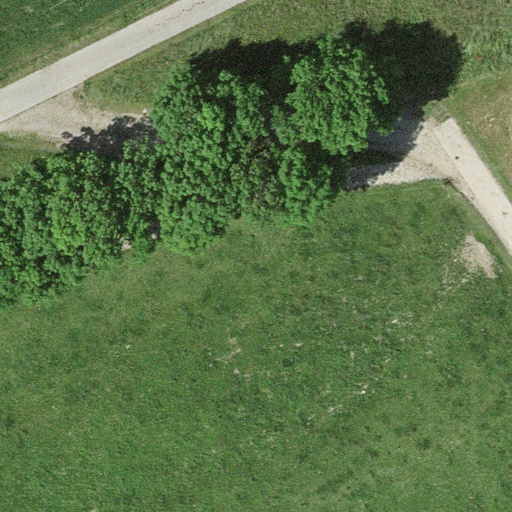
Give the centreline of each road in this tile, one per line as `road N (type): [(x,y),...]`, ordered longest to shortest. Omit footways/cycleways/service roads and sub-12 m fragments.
road 1 (track): [(0,117),(111,131),(339,121),(456,142)]
road 2 (track): [(213,0),(0,105)]
